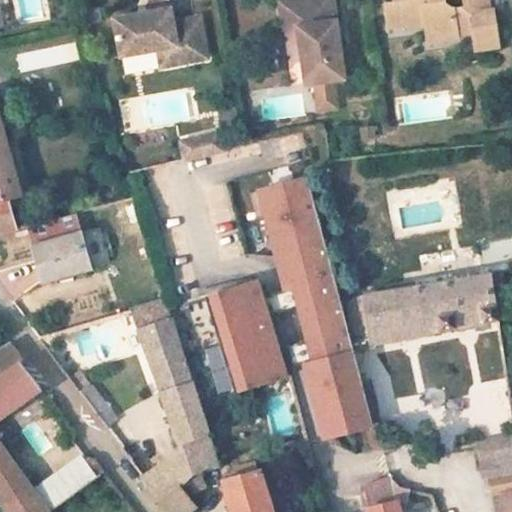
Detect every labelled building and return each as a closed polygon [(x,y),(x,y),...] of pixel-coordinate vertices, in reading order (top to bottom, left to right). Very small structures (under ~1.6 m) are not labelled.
[(297,28),(293,0),(286,0),(278,1),(281,29),(297,28)] [(342,81),(332,0),(293,0),(297,28),(304,85),(342,81)] [(488,12),(487,0),(391,0),(384,1),(387,21),(402,19),(402,26),(422,24),(434,36),(457,33),(458,38),(475,36),(476,47),(486,54),(497,53),(492,15),(488,12)] [(205,59),(197,15),(171,20),(168,8),(110,18),(117,55),(153,49),(154,54),(173,51),(175,64),(205,59)] [(402,26),(402,19),(387,21),(388,29),(402,26)] [(175,64),(173,51),(154,54),(156,67),(175,64)] [(187,119),(185,93),(153,95),(154,121),(187,119)] [(179,139),(186,162),(231,149),(224,126),(179,139)] [(0,206),(24,199),(0,129),(0,206)] [(346,332),(303,182),(253,194),(292,344),(346,332)] [(89,269),(80,233),(34,245),(44,280),(89,269)] [(170,270),(168,259),(153,263),(157,274),(170,270)] [(464,333),(463,324),(491,319),(493,330),(506,327),(500,298),(511,296),(511,277),(511,276),(357,300),(346,303),(356,353),(359,356),(382,352),(383,347),(464,333)] [(384,419),(371,370),(359,356),(356,353),(353,353),(346,332),(292,344),(293,351),(278,355),(255,283),(182,302),(211,399),(293,375),(312,439),(384,419)] [(199,403),(171,320),(143,331),(181,451),(153,471),(173,498),(205,473),(221,461),(199,403)] [(0,434),(0,421),(42,391),(34,381),(8,345),(0,349),(0,497),(9,511),(44,511),(50,508),(106,471),(91,453),(37,490),(0,434)] [(123,419),(86,370),(76,378),(113,426),(123,419)] [(511,439),(481,445),(488,477),(511,473),(511,439)] [(276,511),(261,467),(225,478),(235,511),(276,511)] [(199,511),(207,506),(195,493),(211,483),(205,473),(173,498),(184,511),(199,511)] [(511,492),(511,473),(488,477),(501,496),(511,492)] [(405,511),(396,476),(369,484),(375,511),(405,511)] [(330,511),(334,511),(329,495),(324,478),(309,483),(312,495),(307,498),(311,511),(330,511)] [(511,511),(511,492),(501,496),(503,511),(511,511)]
